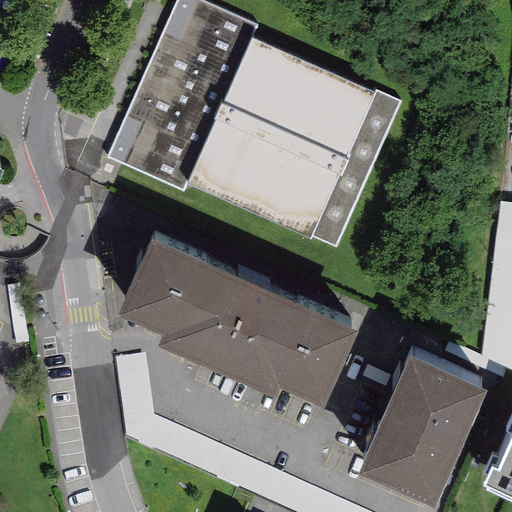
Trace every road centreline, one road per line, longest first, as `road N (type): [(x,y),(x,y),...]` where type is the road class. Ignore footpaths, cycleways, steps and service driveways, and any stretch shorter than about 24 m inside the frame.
road 1 (residential): [(83,0),(37,127),(59,190),(102,487),(115,511)]
road 2 (unknown): [(81,315),(132,332),(230,418),(420,511)]
